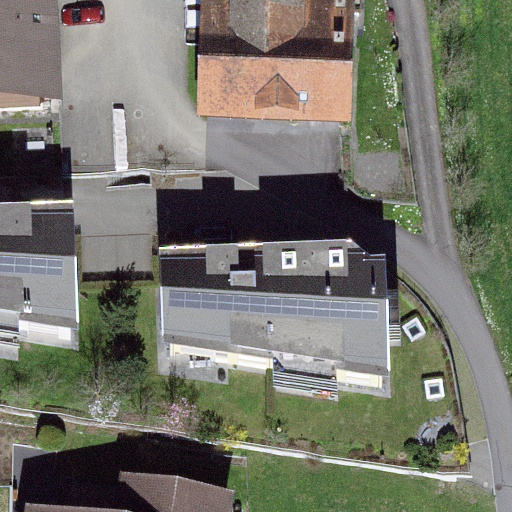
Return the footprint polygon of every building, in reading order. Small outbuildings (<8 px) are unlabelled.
[(0,0),(0,126),(90,119),(79,0),(0,0)] [(225,151),(387,152),(387,0),(309,0),(309,9),(254,9),(254,22),(225,22),(225,151)] [(0,360),(115,371),(115,311),(104,244),(0,243),(0,360)] [(173,381),(427,415),(427,333),(388,286),(251,285),(250,272),(178,271),(173,381)] [(131,511),(249,511),(134,495),(131,511)]
